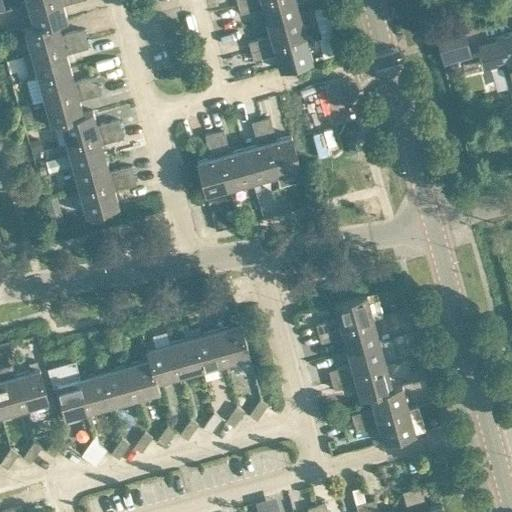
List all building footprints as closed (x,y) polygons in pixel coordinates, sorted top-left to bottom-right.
[(76,0),(40,0),(28,3),(34,25),(34,26),(58,20),(58,21),(68,18),(64,3),(76,0)] [(249,0),(237,3),(240,13),(262,7),(266,22),(299,12),(295,0),(249,0)] [(305,35),(299,12),(266,22),(270,34),(248,40),(251,50),(305,35)] [(0,21),(0,37),(19,32),(15,17),(0,21)] [(62,34),(58,21),(58,20),(34,26),(34,25),(24,28),(31,52),(86,37),(84,28),(62,34)] [(470,55),(461,24),(435,31),(444,62),(470,55)] [(511,30),(497,34),(498,40),(480,45),(485,64),(503,59),(509,63),(511,74),(511,30)] [(312,59),(305,35),(251,50),(253,59),(275,53),(279,68),(312,59)] [(88,46),(86,37),(31,52),(37,75),(70,66),(66,52),(88,46)] [(74,80),(70,66),(37,75),(44,99),(99,83),(96,74),(74,80)] [(102,92),(99,83),(44,99),(50,123),(60,120),(60,119),(83,113),(83,111),(79,98),(102,92)] [(97,124),(93,109),(83,111),(83,113),(60,119),(60,120),(66,142),(121,127),(119,118),(97,124)] [(299,167),(290,134),(276,138),(269,116),(259,119),(274,174),(299,167)] [(274,174),(259,119),(250,121),(256,143),(242,147),(252,181),(274,174)] [(123,136),(121,127),(66,142),(72,165),(105,156),(101,142),(123,136)] [(252,181),(242,147),(228,151),(222,129),(213,131),(228,187),(252,181)] [(228,187),(213,131),(205,134),(211,156),(196,160),(205,193),(228,187)] [(78,188),(133,174),(130,164),(109,170),(105,156),(72,165),(78,188)] [(135,182),(133,174),(78,188),(85,213),(118,204),(113,188),(135,182)] [(77,205),(41,214),(45,233),(60,230),(57,219),(79,214),(77,205)] [(382,316),(375,290),(333,302),(337,317),(315,323),(318,333),(373,318),(382,316)] [(249,355),(239,322),(238,322),(236,315),(227,317),(229,325),(216,328),(225,362),(249,355)] [(379,341),(373,318),(318,333),(320,341),(342,335),(347,350),(379,341)] [(225,362),(216,328),(199,333),(197,326),(190,328),(201,368),(225,362)] [(201,368),(190,328),(183,330),(185,337),(169,341),(178,374),(201,368)] [(178,374),(169,341),(154,345),(153,338),(144,341),(146,349),(155,381),(156,380),(178,374)] [(386,364),(379,341),(347,350),(350,363),(328,369),(331,379),(386,364)] [(155,381),(146,349),(137,351),(139,357),(124,361),(133,394),(158,387),(156,380),(155,381)] [(133,394),(124,361),(108,366),(106,359),(99,360),(110,400),(133,394)] [(110,400),(99,360),(91,363),(93,370),(78,374),(87,407),(110,400)] [(30,370),(15,374),(24,406),(48,400),(39,367),(38,367),(36,361),(28,363),(30,370)] [(24,406),(15,374),(12,362),(0,365),(0,409),(1,413),(24,406)] [(391,385),(386,364),(331,379),(334,387),(355,381),(359,396),(369,394),(369,392),(392,386),(391,385)] [(87,407),(78,374),(63,378),(61,371),(53,373),(55,380),(54,380),(63,413),(87,407)] [(408,407),(401,382),(391,385),(392,386),(369,392),(369,394),(373,407),(351,413),(354,423),(408,407)] [(256,418),(265,405),(267,403),(260,398),(249,413),(256,418)] [(234,425),(244,410),(237,404),(226,419),(234,425)] [(418,404),(408,407),(354,423),(356,431),(378,425),(382,440),(424,428),(418,404)] [(211,431),(222,416),(214,411),(204,426),(211,431)] [(188,438),(199,423),(191,417),(180,433),(188,438)] [(164,444),(175,429),(167,423),(157,439),(164,444)] [(141,450),(152,435),(144,430),(133,445),(141,450)] [(95,463),(106,448),(99,442),(97,432),(81,453),(88,458),(95,463)] [(53,454),(63,440),(64,439),(57,434),(46,449),(53,454)] [(118,457),(129,442),(122,436),(111,451),(118,457)] [(30,460),(41,446),(34,440),(23,455),(30,460)] [(0,461),(7,466),(18,452),(10,446),(0,460),(0,461)] [(443,511),(441,502),(426,506),(420,485),(410,487),(417,511),(443,511)] [(364,500),(361,486),(352,488),(356,503),(364,500)] [(417,511),(410,487),(402,490),(407,511),(406,511),(417,511)] [(377,511),(374,498),(364,500),(367,511),(377,511)] [(367,511),(364,500),(356,503),(358,511),(367,511)] [(328,511),(325,501),(315,504),(316,511),(328,511)]
